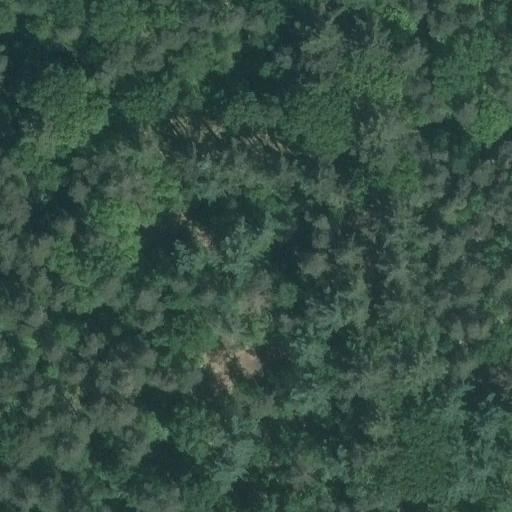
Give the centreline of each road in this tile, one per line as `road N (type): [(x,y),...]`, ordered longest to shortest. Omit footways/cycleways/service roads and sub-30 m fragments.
road 1 (track): [(511,180),(0,96)]
road 2 (track): [(346,0),(414,511)]
